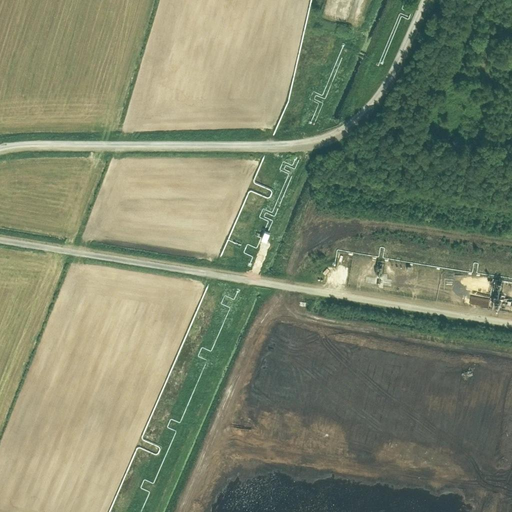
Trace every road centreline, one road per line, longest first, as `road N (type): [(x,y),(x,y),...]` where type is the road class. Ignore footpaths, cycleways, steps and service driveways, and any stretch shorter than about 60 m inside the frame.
road 1 (track): [(0,238),(511,318)]
road 2 (track): [(0,148),(326,133),(376,100),(430,0)]
